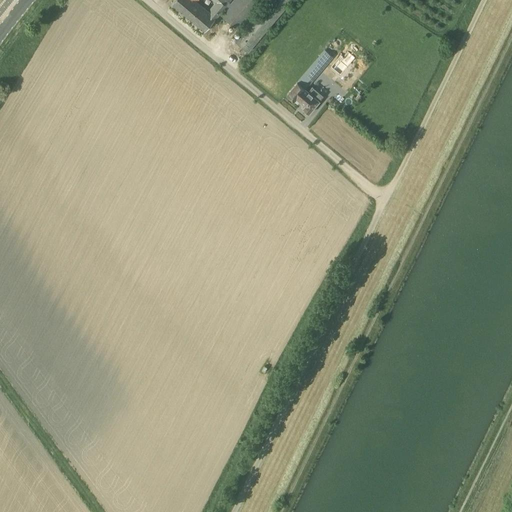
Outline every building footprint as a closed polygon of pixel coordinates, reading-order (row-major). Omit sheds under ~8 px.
[(174,0),(172,3),(204,30),(230,0),(174,0)] [(232,0),(220,13),(239,30),(264,0),(232,0)] [(267,0),(234,40),(249,52),(292,0),(267,0)] [(325,50),(313,64),(321,71),(333,57),(325,50)] [(306,88),(305,89),(297,82),(293,87),(287,94),(295,101),(297,98),(305,105),(303,108),(309,113),(316,105),(324,96),(313,86),(308,91),(306,89),(307,88),(306,88)]
